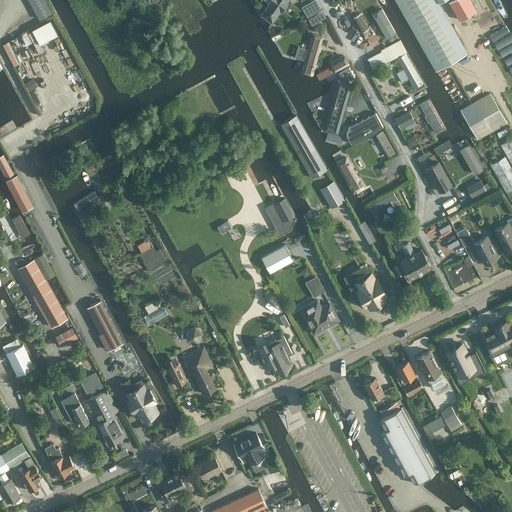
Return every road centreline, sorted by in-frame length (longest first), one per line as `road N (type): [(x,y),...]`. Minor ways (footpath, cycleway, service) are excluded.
road 1 (unclassified): [(34,511),(287,389)]
road 2 (unclassified): [(287,389),(511,281)]
